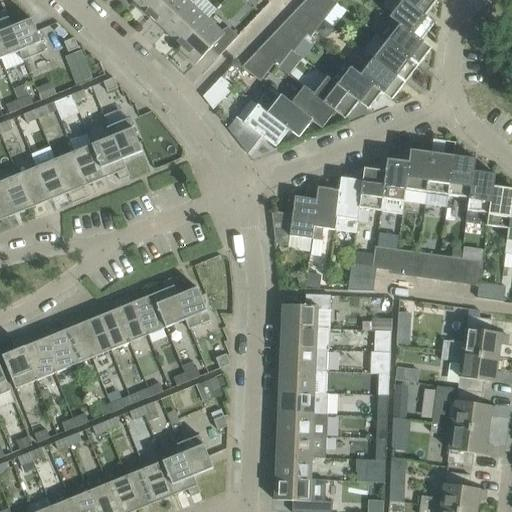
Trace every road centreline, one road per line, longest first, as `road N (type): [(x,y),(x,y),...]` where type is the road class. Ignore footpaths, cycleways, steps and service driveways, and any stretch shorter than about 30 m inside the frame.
road 1 (residential): [(248,511),(254,239),(238,185)]
road 2 (residential): [(238,185),(177,107),(69,0)]
road 3 (residential): [(452,111),(238,185)]
road 4 (residential): [(238,185),(109,248)]
road 5 (residential): [(0,318),(109,248)]
